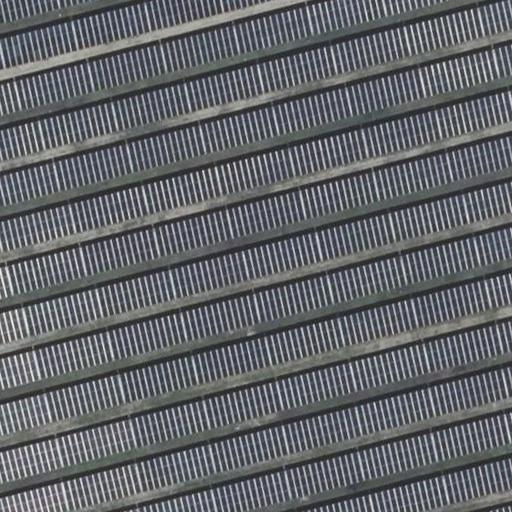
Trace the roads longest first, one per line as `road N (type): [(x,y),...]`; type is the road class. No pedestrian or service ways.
road 1 (track): [(511,36),(0,168)]
road 2 (track): [(0,443),(511,311)]
road 3 (track): [(511,219),(0,351)]
road 4 (track): [(511,128),(0,259)]
road 5 (track): [(511,403),(89,511)]
road 6 (track): [(298,0),(0,77)]
